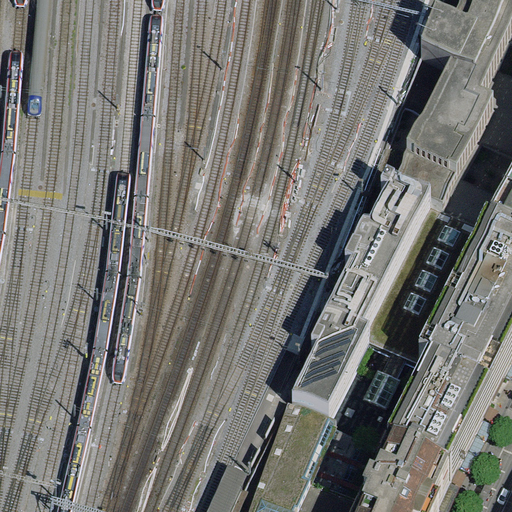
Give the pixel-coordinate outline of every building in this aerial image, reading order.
[(453,77),(408,165),(458,190),(460,187),(480,145),(495,115),(483,109),(490,95),(498,77),(511,51),(511,49),(511,0),(490,0),(470,41),(439,25),(425,61),(453,77)] [(448,0),(439,25),(470,41),(490,0),(448,0)] [(511,49),(511,51),(511,83),(498,77),(490,95),(511,105),(511,49)] [(511,51),(498,77),(511,83),(511,51)] [(388,188),(394,191),(408,165),(453,77),(425,61),(406,110),(426,118),(405,158),(389,151),(377,183),(388,188)] [(511,184),(501,207),(460,187),(458,190),(445,217),(486,238),(492,241),(511,200),(511,105),(490,95),(483,109),(495,115),(480,145),(511,161),(511,184)] [(426,118),(406,110),(389,151),(405,158),(426,118)] [(511,161),(480,145),(460,187),(501,207),(511,184),(511,161)] [(458,190),(408,165),(394,191),(430,210),(445,217),(458,190)] [(289,411),(329,428),(369,348),(361,345),(430,210),(394,191),(388,188),(374,217),(368,214),(351,251),(360,256),(317,334),(325,338),(289,411)] [(511,200),(492,241),(511,250),(511,200)] [(419,371),(486,238),(445,217),(430,210),(361,345),(369,348),(419,371)] [(486,238),(419,371),(429,376),(491,408),(511,366),(511,250),(492,241),(486,238)] [(387,457),(429,376),(419,371),(369,348),(329,428),(387,457)] [(429,376),(387,457),(451,490),(491,408),(429,376)] [(252,488),(242,511),(362,511),(387,457),(329,428),(289,411),(286,409),(252,488)] [(362,511),(440,511),(451,490),(387,457),(362,511)]
